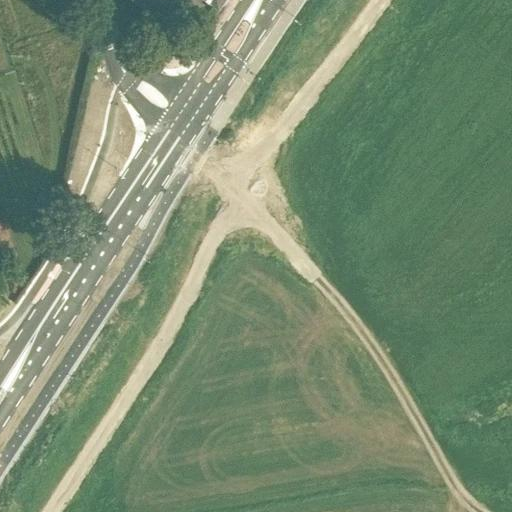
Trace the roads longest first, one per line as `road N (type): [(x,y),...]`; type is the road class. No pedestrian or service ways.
road 1 (track): [(468,511),(344,310),(235,185)]
road 2 (primary): [(0,422),(186,132)]
road 3 (primary): [(161,129),(0,377)]
road 4 (track): [(235,185),(381,0)]
road 5 (primary): [(186,132),(275,0)]
road 6 (primary): [(247,0),(179,102)]
